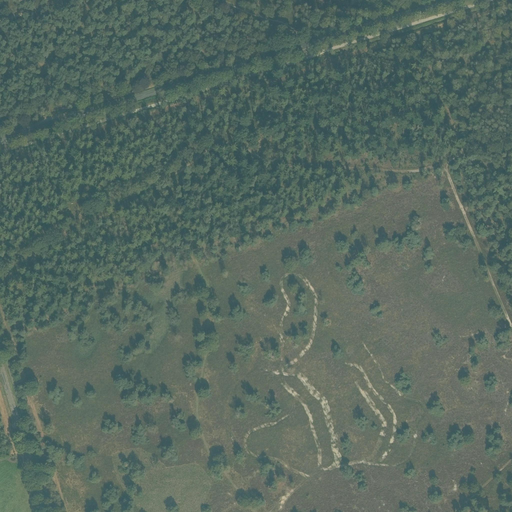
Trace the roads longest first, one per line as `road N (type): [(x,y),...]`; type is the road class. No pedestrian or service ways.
road 1 (track): [(251,511),(201,430),(205,282),(158,187),(226,143),(274,167),(410,174),(444,166)]
road 2 (secondary): [(0,139),(454,0)]
road 3 (tertiary): [(43,511),(0,367)]
